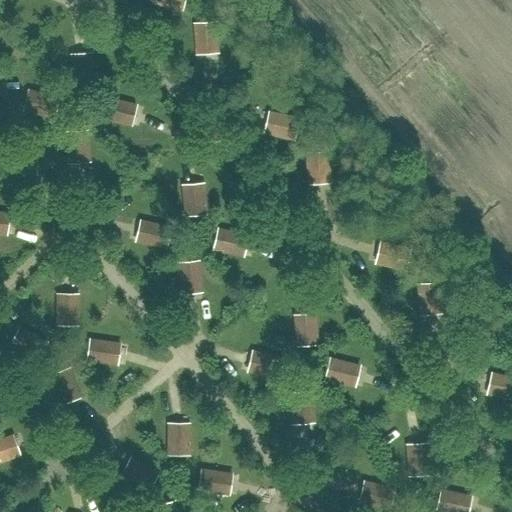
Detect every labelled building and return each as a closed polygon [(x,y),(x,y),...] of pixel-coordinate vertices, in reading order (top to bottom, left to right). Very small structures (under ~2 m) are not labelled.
[(150,0),(150,3),(181,10),(183,0),(150,0)] [(196,56),(211,55),(218,54),(215,22),(193,24),(196,56)] [(92,51),(77,52),(70,52),(73,84),(94,83),(92,51)] [(27,89),(26,96),(22,111),(53,118),(58,97),(27,89)] [(132,126),(134,119),(137,104),(106,97),(101,118),(132,126)] [(265,119),(263,127),(262,133),(293,140),(298,119),(267,112),(265,119)] [(67,162),(82,161),(89,161),(87,129),(65,130),(67,162)] [(307,186),(322,184),(329,184),(326,152),(305,153),(307,186)] [(203,184),(188,185),(181,185),(184,217),(205,216),(203,184)] [(0,233),(4,235),(5,228),(9,213),(0,211),(0,233)] [(139,221),(137,227),(134,242),(165,249),(170,228),(139,221)] [(243,258),(245,251),(248,236),(217,229),(212,250),(243,258)] [(376,249),(374,256),(373,263),(404,270),(409,249),(378,241),(376,249)] [(179,294),(194,293),(201,292),(198,260),(177,262),(179,294)] [(418,316),(424,315),(439,314),(437,282),(415,284),(418,316)] [(75,290),(70,291),(53,292),(56,324),(77,322),(75,290)] [(314,313),(308,314),(292,315),(295,347),(316,345),(314,313)] [(10,341),(8,346),(36,361),(46,342),(18,327),(16,330),(10,341)] [(114,364),(116,359),(119,343),(88,336),(83,357),(114,364)] [(250,350),(248,357),(247,363),(245,371),(276,379),(281,358),(250,350)] [(355,387),(357,380),(360,365),(329,358),(324,379),(355,387)] [(57,403),(75,397),(78,396),(68,365),(47,372),(57,403)] [(511,377),(490,372),(488,379),(485,394),(511,399),(511,377)] [(291,424),(306,422),(313,422),(310,390),(289,391),(291,424)] [(186,420),(170,421),(164,422),(167,454),(188,452),(186,420)] [(0,461),(21,454),(15,437),(14,433),(0,438),(0,461)] [(427,444),(419,444),(405,445),(407,477),(429,476),(427,444)] [(122,473),(119,477),(148,492),(158,473),(129,458),(127,462),(122,473)] [(226,495),(227,490),(231,473),(199,466),(194,487),(226,495)] [(362,480),(360,486),(357,501),(388,508),(393,487),(362,480)] [(442,511),(467,511),(470,502),(471,497),(440,489),(435,510),(442,511)] [(161,511),(184,511),(179,495),(159,502),(161,511)]
